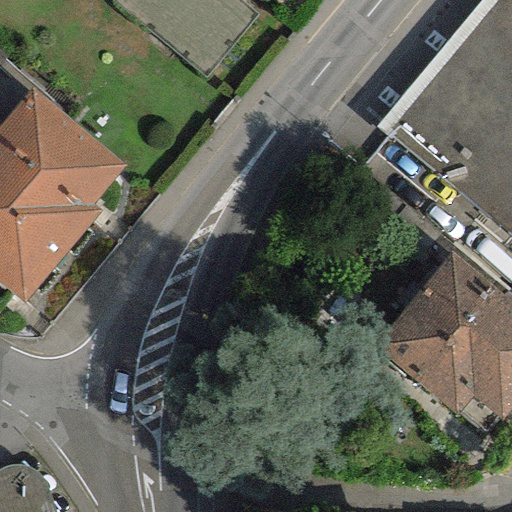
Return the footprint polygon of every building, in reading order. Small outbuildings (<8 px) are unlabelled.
[(112,0),(112,1),(205,78),(256,17),(235,0),(112,0)] [(511,0),(480,0),(374,127),(511,242),(511,0)] [(123,165),(28,89),(0,123),(0,284),(24,304),(99,211),(91,204),(123,165)] [(511,406),(511,304),(451,253),(372,347),(455,417),(471,398),(499,422),(511,406)] [(52,511),(41,479),(25,467),(13,464),(0,464),(0,511),(52,511)]
